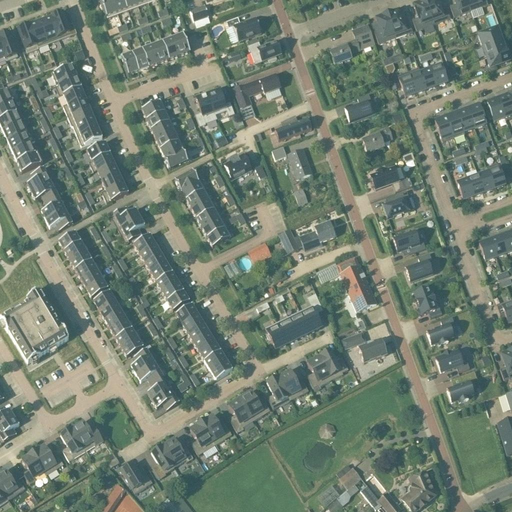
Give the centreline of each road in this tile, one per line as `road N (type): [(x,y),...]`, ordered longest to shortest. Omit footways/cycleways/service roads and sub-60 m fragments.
road 1 (residential): [(463,511),(314,103)]
road 2 (residential): [(0,170),(120,384)]
road 3 (residential): [(511,77),(413,113),(455,229)]
road 4 (residential): [(112,104),(198,273)]
road 5 (residential): [(455,229),(497,345),(511,340)]
road 6 (residential): [(112,104),(203,69),(192,37)]
road 7 (residential): [(153,439),(260,374)]
